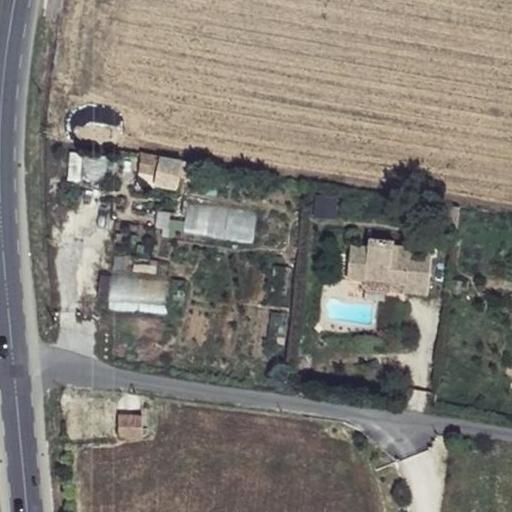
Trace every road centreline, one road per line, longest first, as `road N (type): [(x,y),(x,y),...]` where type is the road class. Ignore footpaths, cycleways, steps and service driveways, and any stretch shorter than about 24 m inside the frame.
road 1 (residential): [(511,435),(9,350)]
road 2 (secondary): [(0,170),(9,350)]
road 3 (secondary): [(9,350),(27,511)]
road 4 (secondary): [(14,0),(0,159)]
